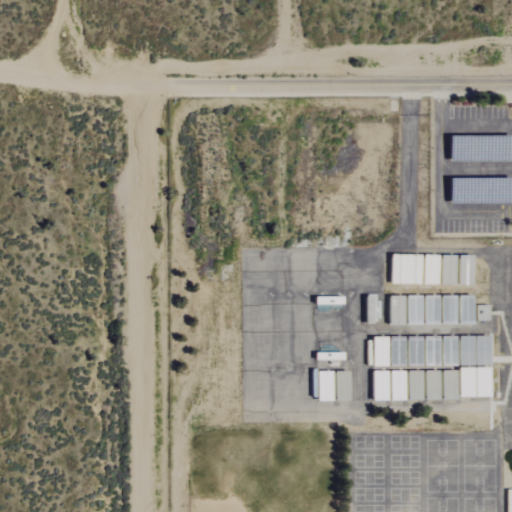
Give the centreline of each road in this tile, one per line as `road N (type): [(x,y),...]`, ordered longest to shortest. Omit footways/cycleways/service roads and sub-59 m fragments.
road 1 (track): [(140,511),(132,83)]
road 2 (residential): [(511,81),(132,83)]
road 3 (residential): [(132,83),(0,75)]
